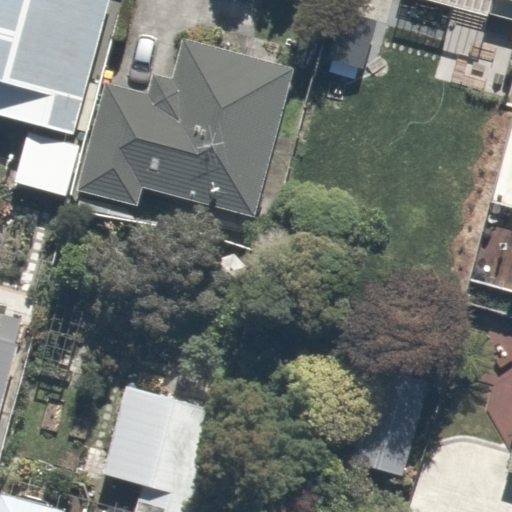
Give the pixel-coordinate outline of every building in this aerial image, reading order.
[(10,175),(63,187),(108,0),(0,0),(0,110),(24,116),(10,175)] [(393,59),(405,0),(313,0),(305,40),(393,59)] [(246,214),(279,62),(170,39),(159,92),(103,80),(81,179),(246,214)] [(0,365),(9,321),(0,318),(0,365)] [(403,472),(429,374),(358,355),(332,453),(403,472)] [(161,493),(193,392),(120,370),(88,470),(161,493)] [(56,511),(58,505),(0,488),(0,511),(56,511)]
